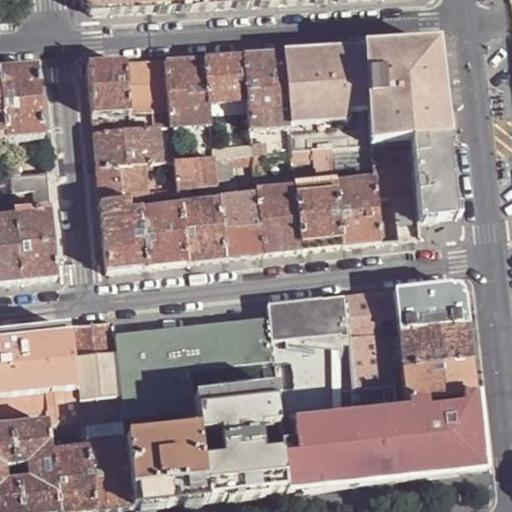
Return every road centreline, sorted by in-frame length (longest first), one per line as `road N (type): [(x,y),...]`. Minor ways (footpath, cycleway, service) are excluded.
road 1 (residential): [(79,304),(492,265)]
road 2 (residential): [(465,20),(51,46)]
road 3 (residential): [(51,46),(79,304)]
road 4 (tertiary): [(492,265),(465,20)]
road 5 (tertiary): [(511,432),(492,265)]
